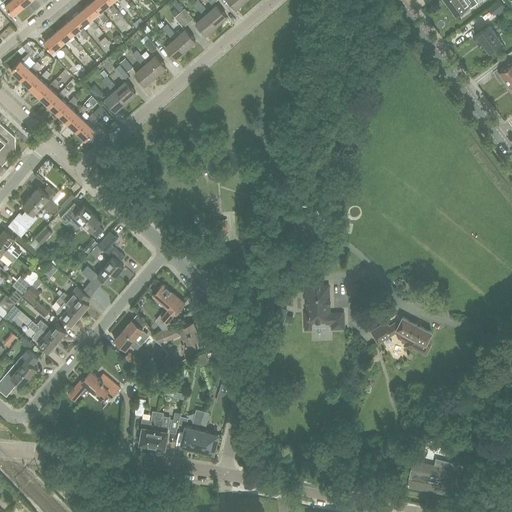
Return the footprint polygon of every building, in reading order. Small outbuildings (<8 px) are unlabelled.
[(13,14),(23,6),(18,0),(0,0),(0,2),(2,1),(5,4),(13,14)] [(108,18),(101,10),(93,0),(83,8),(92,18),(97,14),(104,22),(108,18)] [(111,2),(109,0),(93,0),(101,10),(111,2)] [(206,8),(198,0),(195,0),(195,1),(203,10),(206,8)] [(445,0),(456,14),(469,5),(470,7),(477,2),(475,0),(445,0)] [(506,9),(500,0),(499,0),(489,8),(494,14),(497,12),(498,14),(506,9)] [(201,12),(203,10),(195,1),(193,3),(201,12)] [(207,13),(216,24),(226,15),(217,4),(207,13)] [(118,10),(114,5),(109,9),(113,14),(118,10)] [(83,8),(74,16),(82,26),(87,22),(89,25),(94,21),(92,18),(83,8)] [(184,8),(179,12),(188,22),(193,18),(184,8)] [(179,12),(174,16),(183,27),(188,22),(179,12)] [(205,32),(216,24),(207,13),(196,22),(205,32)] [(82,26),(74,16),(64,25),(72,35),(73,34),(78,30),(80,33),(85,29),(82,26)] [(94,21),(89,25),(94,30),(98,26),(94,21)] [(173,35),(175,38),(185,48),(195,39),(186,28),(180,33),(177,30),(174,33),(166,24),(164,25),(173,35)] [(488,51),(501,41),(489,24),(472,36),(477,43),(480,40),(488,51)] [(64,25),(54,33),(63,43),(68,39),(70,42),(75,37),(73,34),(72,35),(64,25)] [(170,37),(173,35),(164,25),(162,27),(170,37)] [(85,29),(80,33),(84,38),(85,37),(89,34),(85,29)] [(63,43),(54,33),(44,41),(53,51),(63,43)] [(75,37),(70,42),(74,46),(75,46),(79,51),(83,48),(75,37)] [(174,57),(185,48),(175,38),(165,47),(174,57)] [(158,48),(150,39),(145,43),(153,53),(158,48)] [(65,46),(61,49),(65,54),(69,51),(65,46)] [(145,58),(137,49),(134,51),(143,60),(145,58)] [(11,69),(21,78),(30,68),(26,65),(30,61),(28,60),(32,56),(28,51),(20,59),(11,69)] [(143,60),(134,51),(132,53),(140,62),(143,60)] [(146,64),(155,74),(165,65),(156,55),(146,64)] [(133,67),(125,58),(120,62),(127,71),(133,67)] [(37,69),(41,65),(37,60),(33,65),(37,69)] [(511,61),(498,72),(508,85),(511,82),(511,61)] [(127,74),(119,64),(114,69),(122,79),(127,74)] [(145,83),(155,74),(146,64),(136,73),(145,83)] [(30,68),(21,78),(30,87),(39,77),(30,68)] [(51,73),(46,69),(42,74),(46,78),(51,73)] [(115,84),(107,75),(104,77),(113,86),(115,84)] [(30,87),(39,95),(48,86),(48,85),(39,77),(30,87)] [(60,81),(55,77),(50,82),(55,86),(60,81)] [(113,86),(104,77),(102,78),(111,88),(113,86)] [(116,89),(125,100),(136,92),(127,81),(116,89)] [(95,84),(89,88),(97,97),(103,93),(95,84)] [(39,95),(49,104),(58,94),(48,86),(39,95)] [(65,86),(60,91),(61,91),(65,95),(69,90),(65,86)] [(125,100),(116,89),(106,98),(115,109),(125,100)] [(58,94),(49,104),(58,113),(67,103),(62,98),(61,98),(58,94)] [(74,104),(78,99),(74,95),(69,100),(74,104)] [(67,121),(76,112),(67,103),(58,113),(67,121)] [(83,113),(88,108),(83,103),(79,108),(83,113)] [(67,121),(76,130),(86,120),(76,112),(67,121)] [(92,121),(96,116),(92,112),(88,117),(92,121)] [(86,120),(76,130),(86,139),(89,136),(95,142),(105,131),(98,125),(95,129),(86,120)] [(0,139),(5,143),(16,143),(15,136),(0,122),(0,139)] [(5,143),(0,148),(0,164),(1,166),(16,150),(16,143),(5,143)] [(301,183),(294,202),(307,206),(318,175),(304,171),(301,183)] [(57,191),(55,190),(49,184),(43,190),(39,186),(31,195),(41,204),(42,204),(48,209),(51,210),(55,210),(57,208),(57,204),(56,201),(52,198),(57,191)] [(64,207),(75,195),(69,189),(58,201),(64,207)] [(34,213),(41,204),(31,195),(23,204),(27,208),(22,214),(32,223),(38,216),(34,213)] [(70,220),(78,227),(93,212),(84,204),(81,207),(75,202),(60,217),(65,222),(70,220)] [(256,208),(247,205),(244,216),(252,218),(256,208)] [(78,228),(84,222),(92,229),(91,230),(98,236),(104,229),(98,224),(102,220),(93,212),(78,227),(78,228)] [(14,217),(7,225),(21,236),(27,229),(14,217)] [(200,233),(228,230),(227,219),(216,219),(216,222),(199,223),(200,233)] [(35,237),(42,243),(53,232),(46,226),(35,237)] [(0,241),(7,247),(17,256),(21,252),(11,243),(16,237),(5,228),(0,233),(0,241)] [(113,256),(105,265),(116,274),(124,265),(120,261),(125,255),(112,243),(118,237),(110,230),(98,244),(105,251),(106,250),(113,256)] [(88,253),(98,243),(93,238),(83,248),(88,253)] [(17,256),(7,247),(0,241),(0,255),(2,253),(13,261),(17,256)] [(37,250),(27,242),(22,247),(33,256),(37,250)] [(44,263),(38,271),(41,274),(47,266),(44,263)] [(116,274),(105,265),(98,273),(88,264),(82,271),(99,286),(104,279),(108,283),(116,274)] [(31,284),(20,275),(17,280),(27,289),(31,284)] [(6,294),(15,303),(27,289),(17,280),(12,285),(17,289),(10,297),(6,294)] [(160,302),(166,307),(156,320),(162,330),(182,317),(177,311),(185,302),(163,283),(154,294),(160,299),(160,302)] [(27,290),(35,297),(40,291),(32,284),(27,290)] [(259,302),(274,306),(279,288),(265,284),(259,302)] [(328,285),(305,285),(305,295),(307,295),(307,312),(304,312),(305,329),(311,329),(311,321),(326,321),(326,323),(331,323),(331,329),(344,328),(343,312),(329,312),(329,304),(328,304),(327,292),(328,292),(328,285)] [(78,286),(70,295),(69,296),(64,292),(60,296),(81,314),(90,303),(87,301),(91,297),(78,286)] [(15,303),(6,294),(0,301),(0,313),(3,316),(8,311),(14,304),(15,303)] [(56,301),(61,305),(57,309),(63,314),(62,315),(72,324),(81,314),(60,296),(56,301)] [(37,301),(33,306),(45,316),(49,311),(37,301)] [(8,311),(4,316),(11,322),(21,310),(14,304),(8,311)] [(412,349),(413,346),(426,352),(430,344),(426,342),(432,331),(403,316),(399,324),(395,322),(389,326),(386,321),(371,331),(378,342),(396,332),(399,337),(406,341),(404,345),(412,349)] [(41,318),(36,323),(47,332),(58,341),(66,331),(56,322),(51,327),(41,318)] [(133,319),(124,330),(134,339),(141,344),(149,335),(142,329),(143,328),(133,319)] [(32,336),(39,342),(49,351),(50,350),(51,351),(52,351),(55,348),(55,346),(54,345),(58,341),(47,332),(36,323),(32,320),(28,324),(36,331),(32,336)] [(159,342),(166,340),(182,333),(185,342),(182,344),(184,348),(183,349),(185,356),(196,349),(193,341),(200,338),(193,321),(185,325),(184,322),(163,332),(154,335),(159,342)] [(125,349),(134,339),(124,330),(115,340),(125,349)] [(14,332),(10,337),(14,341),(18,336),(14,332)] [(18,340),(27,348),(28,347),(29,348),(33,343),(23,335),(18,340)] [(14,363),(19,367),(29,376),(37,367),(33,363),(38,357),(29,348),(28,347),(27,348),(14,363)] [(124,357),(136,368),(142,362),(129,351),(124,357)] [(172,359),(168,363),(174,368),(177,364),(172,359)] [(0,388),(6,394),(12,387),(17,381),(22,385),(29,376),(19,367),(14,363),(6,373),(10,376),(5,381),(3,379),(0,382),(0,388)] [(91,370),(90,371),(88,370),(68,394),(75,400),(81,393),(84,396),(91,388),(102,397),(106,392),(111,397),(120,386),(104,373),(100,377),(91,370)] [(225,403),(227,396),(225,384),(221,383),(219,391),(218,390),(216,401),(225,403)] [(138,397),(135,413),(143,415),(146,399),(138,397)] [(209,412),(197,408),(193,422),(206,426),(209,412)] [(140,442),(152,445),(158,411),(157,419),(151,418),(151,419),(141,418),(140,427),(142,428),(141,436),(139,436),(138,438),(138,440),(140,442)] [(166,440),(168,430),(170,416),(163,415),(163,412),(158,411),(152,445),(165,447),(165,446),(167,445),(168,443),(168,441),(166,440)] [(48,430),(56,421),(46,412),(38,421),(48,430)] [(186,425),(185,427),(181,443),(197,447),(202,429),(186,425),(188,417),(180,415),(179,419),(178,423),(186,425)] [(179,419),(171,419),(169,432),(176,433),(178,423),(179,419)] [(202,429),(197,447),(213,451),(218,433),(202,429)] [(434,462),(413,458),(407,487),(449,496),(455,465),(453,465),(454,460),(435,457),(434,462)] [(103,473),(90,472),(89,481),(102,483),(103,473)]
